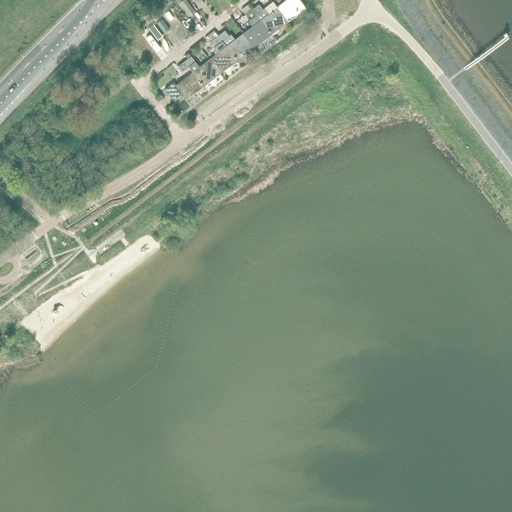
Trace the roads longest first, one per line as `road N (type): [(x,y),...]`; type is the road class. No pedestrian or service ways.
road 1 (unclassified): [(511,167),(430,63),(372,12),(182,141)]
road 2 (residential): [(182,141),(143,82),(247,0)]
road 3 (unclassified): [(182,141),(51,223)]
road 4 (motorway): [(0,95),(95,0)]
